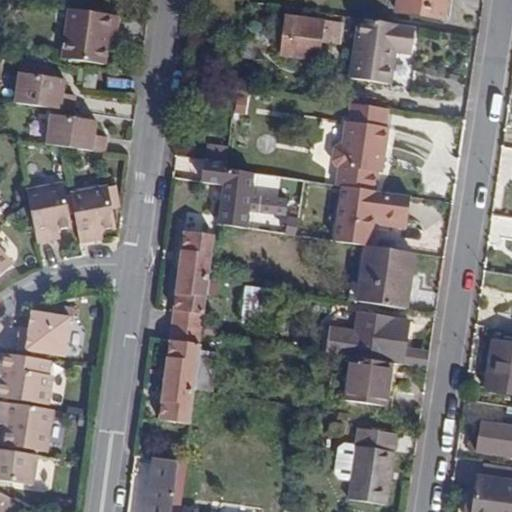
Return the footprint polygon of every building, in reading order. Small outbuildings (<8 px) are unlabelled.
[(401,0),(399,13),(446,20),(448,0),(401,0)] [(448,0),(446,20),(452,21),(454,0),(448,0)] [(66,66),(108,69),(110,50),(114,50),(116,36),(121,37),(123,21),(73,15),(66,66)] [(322,42),(340,44),(343,24),(289,17),(283,55),(319,61),(322,42)] [(398,51),(413,53),(417,28),(361,19),(352,77),(393,84),(398,51)] [(242,58),(255,60),(257,45),(244,43),(242,58)] [(74,99),(62,98),(64,83),(52,82),(41,81),(42,74),(43,66),(18,62),(13,108),(72,116),(74,99)] [(87,96),(99,97),(101,75),(89,74),(87,96)] [(353,123),(384,127),(387,110),(356,105),(353,123)] [(44,150),(103,157),(105,142),(93,140),(95,125),(48,119),(44,150)] [(380,172),(383,173),(390,128),(384,127),(353,123),(347,122),(344,146),(341,146),(335,149),(333,163),(338,167),(340,168),(337,186),(346,188),(376,192),(380,172)] [(216,160),(227,162),(229,148),(209,144),(207,159),(216,160)] [(203,182),(224,185),(227,169),(227,162),(216,160),(207,159),(203,182)] [(219,225),(248,230),(257,174),(227,169),(224,185),(219,225)] [(376,218),(404,222),(407,197),(376,192),(346,188),(340,224),(337,243),(368,248),(371,248),(375,224),(376,218)] [(56,235),(69,232),(61,190),(25,197),(35,248),(50,245),(48,236),(56,235)] [(99,233),(114,230),(107,192),(69,199),(79,247),(93,245),(91,234),(99,233)] [(375,224),(409,229),(414,198),(407,197),(404,222),(376,218),(375,224)] [(93,245),(101,243),(99,233),(91,234),(93,245)] [(218,237),(188,233),(162,421),(192,425),(196,391),(201,352),(204,335),(218,237)] [(50,245),(57,244),(56,235),(48,236),(50,245)] [(350,300),(407,309),(416,255),(371,248),(368,248),(362,284),(352,283),(350,300)] [(0,278),(8,271),(0,262),(0,278)] [(243,322),(267,325),(272,290),(248,287),(243,322)] [(393,364),(405,366),(411,322),(360,315),(353,358),(393,364)] [(13,355),(62,363),(68,323),(29,317),(26,334),(25,342),(16,341),(13,355)] [(16,341),(25,342),(26,334),(17,332),(16,341)] [(201,352),(218,355),(221,338),(204,335),(201,352)] [(487,389),(511,393),(511,344),(493,342),(487,389)] [(196,391),(213,394),(218,355),(201,352),(196,391)] [(0,402),(43,410),(47,381),(44,380),(46,366),(0,358),(0,373),(1,374),(0,381),(0,402)] [(347,401),(387,406),(393,364),(353,358),(347,401)] [(0,440),(0,450),(41,457),(48,414),(0,406),(0,423),(3,424),(1,435),(0,440)] [(511,425),(481,421),(478,441),(471,440),(469,451),(511,456),(511,425)] [(351,499),(387,505),(397,435),(360,429),(358,446),(347,445),(341,449),(337,472),(341,481),(353,482),(351,499)] [(0,486),(29,491),(34,460),(0,455),(0,486)] [(178,511),(185,466),(155,461),(147,511),(178,511)] [(511,511),(511,482),(478,478),(478,481),(473,511),(511,511)] [(473,511),(478,481),(470,480),(465,511),(473,511)]
